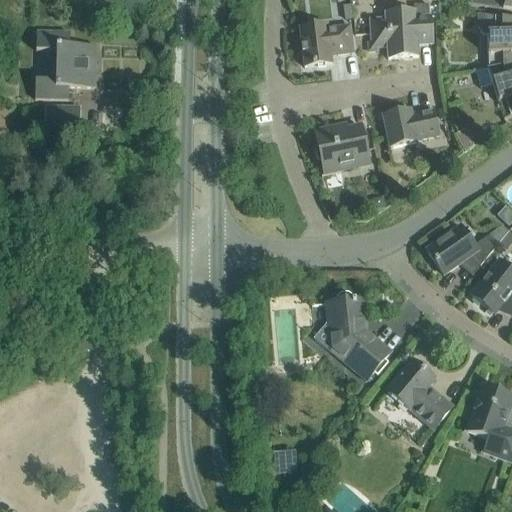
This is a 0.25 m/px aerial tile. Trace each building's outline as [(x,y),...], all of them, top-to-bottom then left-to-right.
[(511,0),(473,0),(471,6),(489,8),(511,12),(511,0)] [(429,17),(429,5),(414,6),(414,13),(385,15),(386,20),(370,21),(372,43),(369,43),(369,52),(378,52),(378,49),(387,48),(388,60),(418,58),(417,46),(432,45),(431,17),(429,17)] [(351,7),(343,9),(345,23),(353,22),(351,7)] [(511,20),(487,17),(478,15),(478,29),(484,35),(487,35),(488,56),(489,69),(475,71),(476,72),(511,66),(511,20)] [(328,30),(327,26),(300,29),(304,69),(332,65),(331,57),(353,55),(350,27),(328,30)] [(35,82),(35,101),(69,101),(69,89),(95,90),(96,47),(70,46),(70,34),(37,33),(36,52),(56,53),(56,82),(35,82)] [(511,66),(476,72),(476,73),(476,72),(481,86),(484,88),(493,86),(498,103),(505,101),(510,116),(503,120),(504,121),(511,116),(511,66)] [(79,109),(47,108),(46,132),(78,133),(79,109)] [(418,142),(440,137),(434,112),(412,116),(411,110),(383,117),(390,150),(418,144),(418,142)] [(338,128),(315,133),(319,149),(316,152),(318,162),(322,164),(324,175),(369,165),(361,128),(339,133),(338,128)] [(12,139),(10,155),(25,158),(28,142),(12,139)] [(511,223),(511,213),(505,207),(497,216),(508,227),(511,223)] [(460,228),(426,252),(444,277),(459,266),(472,278),(509,233),(502,227),(474,247),(460,228)] [(471,298),(495,316),(497,313),(511,319),(511,272),(499,262),(471,298)] [(364,302),(354,303),(352,299),(350,296),(346,295),(342,295),(339,297),(337,300),(336,304),(325,305),(326,306),(329,306),(330,326),(326,326),(314,340),(330,353),(332,351),(367,380),(365,382),(366,383),(391,353),(390,352),(388,354),(364,334),(362,303),(364,303),(364,302)] [(435,381),(413,363),(387,393),(409,412),(410,411),(434,431),(453,409),(428,389),(435,381)] [(511,402),(511,397),(483,387),(466,434),(487,441),(483,454),(511,464),(511,430),(503,427),(511,402)]
